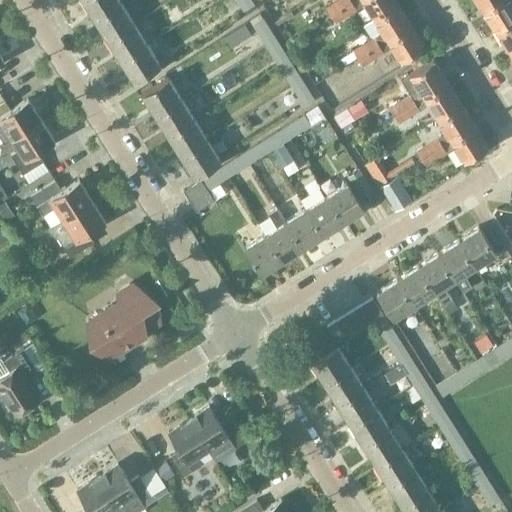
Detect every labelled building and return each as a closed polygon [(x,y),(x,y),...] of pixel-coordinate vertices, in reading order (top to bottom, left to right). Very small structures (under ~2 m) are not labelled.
[(82,0),(94,19),(121,2),(119,0),(82,0)] [(238,0),(244,8),(254,2),(255,2),(253,0),(238,0)] [(351,2),(354,0),(338,0),(336,1),(345,15),(356,9),(351,2)] [(373,18),(397,3),(395,0),(354,0),(351,2),(356,9),(364,4),(373,18)] [(476,0),(482,9),(496,0),(476,0)] [(511,0),(496,0),(482,9),(496,30),(511,19),(511,2),(511,1),(511,0)] [(335,22),(345,15),(336,1),(326,8),(335,22)] [(107,40),(134,23),(121,2),(94,19),(107,40)] [(379,44),(411,24),(397,3),(373,18),(363,24),(371,36),(374,37),(379,44)] [(265,44),(275,37),(263,18),(252,24),(265,44)] [(511,50),(511,19),(496,30),(510,52),(511,50)] [(119,60),(146,43),(134,23),(107,40),(119,60)] [(363,44),(372,58),(383,51),(383,52),(391,47),(400,61),(425,46),(411,24),(379,44),(374,37),(363,44)] [(278,65),(288,58),(275,37),(265,44),(278,65)] [(146,43),(119,60),(132,81),(159,64),(146,43)] [(362,65),(372,58),(363,44),(353,51),(362,65)] [(291,85),(301,78),(288,58),(278,65),(291,85)] [(410,94),(410,95),(399,101),(408,115),(419,109),(415,102),(447,81),(433,59),(409,75),(401,80),(410,94)] [(154,115),(181,98),(168,77),(141,94),(154,115)] [(291,85),(304,106),(314,99),(301,78),(291,85)] [(436,118),(461,103),(447,81),(415,102),(419,109),(427,104),(436,118)] [(330,111),(337,123),(368,107),(361,94),(330,111)] [(3,99),(0,100),(0,138),(3,143),(11,138),(11,137),(41,118),(27,98),(10,109),(3,99)] [(167,135),(194,118),(181,98),(154,115),(167,135)] [(398,122),(408,115),(399,101),(389,108),(398,122)] [(442,145),(474,124),(461,103),(436,118),(445,132),(437,137),(442,145)] [(283,127),(289,137),(310,124),(304,114),(283,127)] [(41,118),(11,137),(11,138),(18,149),(10,154),(22,173),(43,161),(36,150),(54,139),(41,118)] [(180,156),(207,138),(194,118),(167,135),(180,156)] [(426,144),(435,158),(446,152),(455,147),(464,161),(488,146),(474,124),(442,145),(437,137),(426,144)] [(269,150),(289,137),(283,127),(263,140),(269,150)] [(193,176),(220,159),(207,138),(180,156),(193,176)] [(249,163),(269,150),(263,140),(242,153),(249,163)] [(425,165),(435,158),(426,144),(416,151),(425,165)] [(229,176),(249,163),(242,153),(222,166),(229,176)] [(209,189),(229,176),(222,166),(202,179),(209,189)] [(360,196),(371,189),(358,169),(347,176),(360,196)] [(394,208),(406,201),(397,187),(401,185),(395,174),(380,184),(394,208)] [(62,218),(92,199),(78,179),(61,190),(54,179),(30,195),(42,214),(55,207),(62,218)] [(183,190),(196,210),(213,199),(200,179),(183,190)] [(326,195),(343,221),(363,208),(346,181),(326,195)] [(322,234),(343,221),(326,195),(305,207),(322,234)] [(50,227),(69,257),(94,241),(87,231),(105,220),(92,199),(62,218),(44,229),(45,230),(50,227)] [(302,247),(285,220),(277,207),(267,213),(276,226),(265,233),(282,260),(302,247)] [(302,247),(322,234),(305,207),(285,220),(302,247)] [(478,225),(458,239),(475,266),(496,252),(495,251),(503,247),(504,246),(488,220),(486,221),(479,226),(478,225)] [(261,273),(282,260),(265,233),(244,247),(261,273)] [(463,273),(475,266),(458,239),(437,252),(455,279),(463,291),(471,286),(463,273)] [(443,286),(455,279),(437,252),(417,265),(434,292),(442,304),(451,299),(443,286)] [(414,305),(434,292),(417,265),(397,278),(414,305)] [(393,318),(414,305),(397,278),(376,291),(393,318)] [(159,323),(158,317),(158,316),(156,301),(131,284),(119,292),(120,300),(114,304),(110,304),(103,308),(102,312),(88,321),(92,342),(109,354),(143,333),(142,327),(147,324),(152,328),(159,323)] [(374,321),(383,316),(372,298),(363,303),(374,321)] [(365,327),(374,321),(363,303),(354,309),(365,327)] [(356,333),(365,327),(354,309),(345,315),(356,333)] [(346,338),(356,333),(345,315),(336,320),(346,338)] [(384,316),(374,323),(386,342),(397,336),(384,316)] [(337,344),(346,338),(336,320),(326,326),(337,344)] [(504,356),(511,350),(511,335),(497,345),(504,356)] [(386,342),(399,363),(410,356),(397,336),(386,342)] [(323,383),(350,366),(336,345),(309,362),(323,383)] [(483,369),(504,356),(497,345),(476,359),(483,369)] [(9,371),(0,376),(0,391),(14,414),(39,399),(25,377),(37,370),(23,347),(2,360),(9,371)] [(423,377),(410,356),(399,363),(412,383),(423,377)] [(463,382),(483,369),(476,359),(456,371),(463,382)] [(336,403),(362,386),(350,366),(323,383),(336,403)] [(442,395),(463,382),(456,371),(436,385),(442,395)] [(435,396),(423,377),(412,383),(425,403),(435,396)] [(348,423),(375,406),(362,386),(336,403),(348,423)] [(438,424),(449,417),(435,396),(425,403),(438,424)] [(214,460),(245,440),(230,417),(220,423),(209,405),(188,419),(207,448),(214,460)] [(362,444),(388,427),(375,406),(348,423),(362,444)] [(461,437),(449,417),(438,424),(451,443),(461,437)] [(195,455),(207,448),(188,419),(167,432),(178,449),(168,456),(181,476),(201,464),(195,455)] [(374,464),(401,447),(388,427),(362,444),(374,464)] [(474,457),(461,437),(451,443),(464,464),(474,457)] [(387,484),(414,467),(401,447),(374,464),(387,484)] [(477,484),(488,478),(474,457),(464,464),(477,484)] [(119,511),(132,511),(144,505),(141,501),(152,495),(139,474),(129,481),(117,463),(97,476),(119,511)] [(400,504),(427,487),(414,467),(387,484),(400,504)] [(119,511),(97,476),(76,489),(87,507),(78,511),(119,511)] [(490,505),(500,498),(488,478),(477,484),(490,505)] [(405,511),(433,511),(440,508),(427,487),(400,504),(405,511)] [(471,511),(459,491),(443,501),(449,511),(471,511)] [(288,511),(280,498),(262,509),(256,499),(236,511),(235,511),(288,511)]
